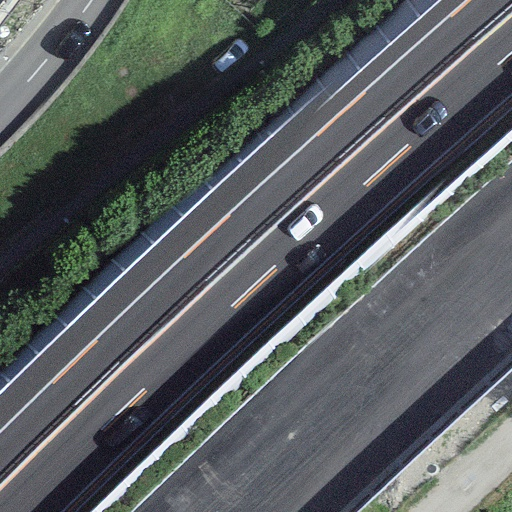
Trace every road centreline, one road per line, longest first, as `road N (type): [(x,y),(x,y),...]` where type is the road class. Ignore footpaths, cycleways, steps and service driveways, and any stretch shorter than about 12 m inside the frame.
road 1 (motorway): [(511,22),(204,299),(0,499)]
road 2 (motorway): [(221,511),(511,241)]
road 3 (tertiary): [(0,110),(90,0)]
